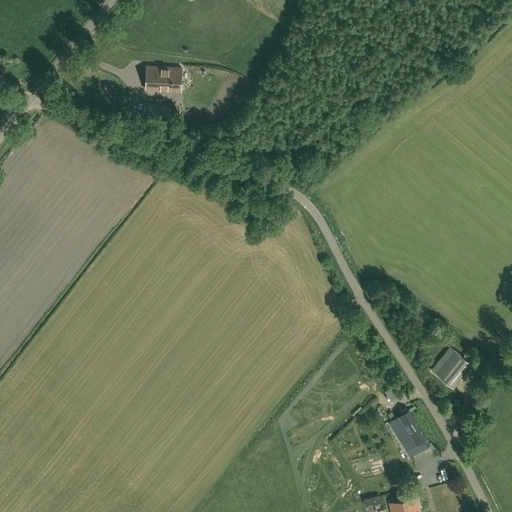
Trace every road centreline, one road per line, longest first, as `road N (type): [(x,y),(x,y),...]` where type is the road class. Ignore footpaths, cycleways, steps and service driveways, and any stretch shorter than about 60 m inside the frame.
road 1 (unclassified): [(489,511),(305,195),(31,101)]
road 2 (unclassified): [(31,101),(113,0)]
